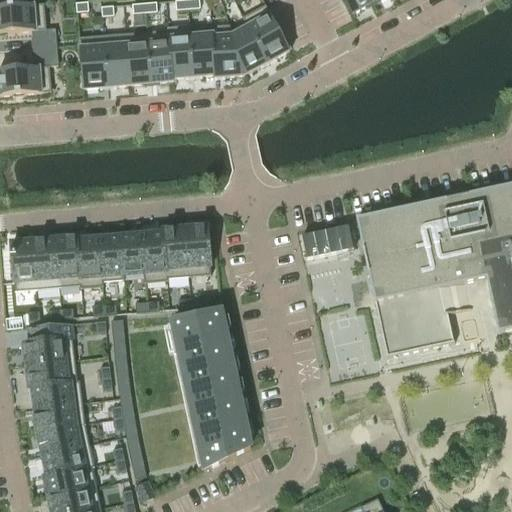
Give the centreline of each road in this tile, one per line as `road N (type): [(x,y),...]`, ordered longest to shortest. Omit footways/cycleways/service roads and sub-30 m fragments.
road 1 (residential): [(252,200),(302,468),(297,480),(227,511)]
road 2 (residential): [(252,200),(511,137)]
road 3 (residential): [(467,0),(231,116)]
road 4 (residential): [(0,222),(252,200)]
road 5 (residential): [(231,116),(0,136)]
road 6 (residential): [(22,511),(0,376)]
